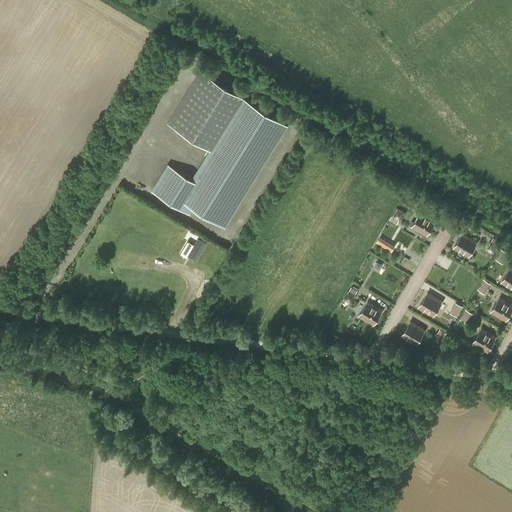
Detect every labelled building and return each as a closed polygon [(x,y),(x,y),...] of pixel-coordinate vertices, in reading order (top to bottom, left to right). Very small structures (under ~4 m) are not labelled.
[(186,201),(194,206),(224,225),(233,211),(234,211),(287,124),(208,75),(176,128),(210,149),(191,179),(197,183),(186,201)] [(197,183),(191,179),(168,165),(153,189),(152,190),(190,213),(194,206),(186,201),(197,183)] [(415,226),(429,234),(437,221),(423,212),(415,226)] [(399,221),(391,216),(389,221),(397,225),(399,221)] [(186,236),(177,251),(184,255),(185,254),(194,260),(207,241),(196,234),(192,240),(186,236)] [(474,242),(459,234),(451,248),(465,256),(474,242)] [(380,236),(376,242),(391,251),(395,245),(380,236)] [(416,236),(407,256),(421,262),(430,243),(416,236)] [(509,253),(501,249),(495,259),(503,263),(509,253)] [(376,259),(373,265),(384,270),(387,264),(376,259)] [(483,279),(477,289),(485,293),(490,283),(483,279)] [(442,301),(428,293),(420,306),(434,315),(442,301)] [(492,313),(507,321),(511,311),(511,305),(500,299),(492,313)] [(383,311),(369,302),(361,316),(375,325),(383,311)] [(456,303),(451,313),(457,316),(463,306),(456,303)] [(459,319),(467,323),(473,313),(465,309),(459,319)] [(396,337),(410,345),(418,331),(404,323),(396,337)] [(474,344),(488,352),(496,338),(482,330),(474,344)]
